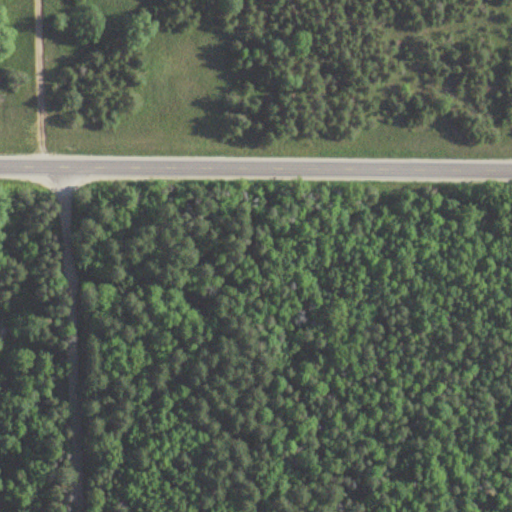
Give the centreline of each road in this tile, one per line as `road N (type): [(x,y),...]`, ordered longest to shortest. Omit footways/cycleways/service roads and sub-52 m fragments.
road 1 (tertiary): [(0,167),(511,167)]
road 2 (residential): [(76,511),(65,169)]
